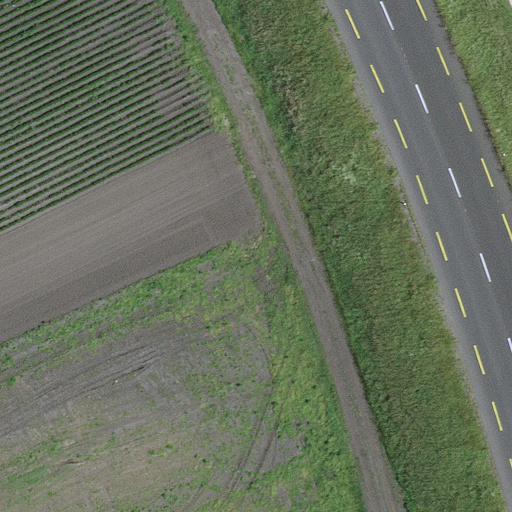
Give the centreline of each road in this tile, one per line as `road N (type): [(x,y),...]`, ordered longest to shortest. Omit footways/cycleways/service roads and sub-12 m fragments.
road 1 (track): [(387,511),(296,235),(197,0)]
road 2 (primary): [(511,350),(379,0)]
